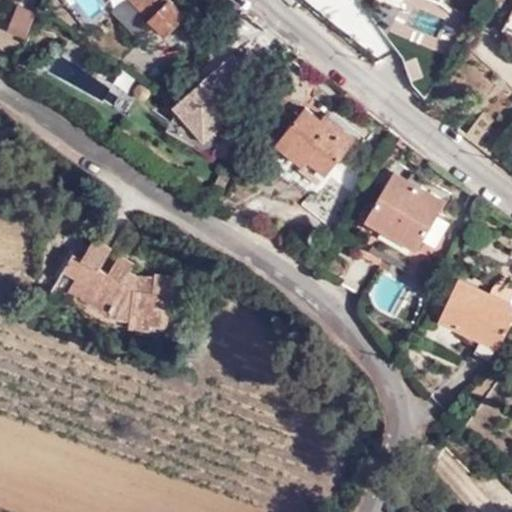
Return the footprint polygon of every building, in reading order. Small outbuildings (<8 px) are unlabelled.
[(100,0),(79,0),(90,18),(105,9),(100,0)] [(128,0),(161,37),(182,17),(166,0),(128,0)] [(12,22),(32,30),(41,10),(21,2),(12,22)] [(249,65),(235,50),(201,81),(174,104),(179,110),(170,128),(213,153),(227,125),(225,123),(231,115),(214,95),(249,65)] [(307,104),(281,137),(325,173),(356,135),(343,125),(338,130),(321,116),(307,104)] [(464,132),(490,152),(510,127),(485,106),(464,132)] [(326,110),(321,116),(338,130),(343,125),(326,110)] [(325,173),(281,137),(276,143),(304,166),(306,163),(322,176),(325,173)] [(422,241),(439,212),(445,201),(393,172),(371,211),(422,241)] [(418,249),(422,241),(371,211),(367,218),(418,249)] [(447,217),(439,212),(422,241),(431,246),(447,217)] [(95,236),(82,257),(99,267),(112,247),(95,236)] [(99,267),(82,257),(73,251),(63,268),(75,276),(74,280),(88,288),(87,292),(107,304),(103,311),(112,316),(112,319),(128,320),(128,327),(150,329),(151,324),(164,326),(169,296),(177,297),(180,278),(153,274),(152,278),(138,276),(129,271),(114,262),(107,272),(99,267)] [(119,254),(114,262),(129,271),(134,263),(119,254)] [(370,267),(356,258),(343,280),(357,289),(370,267)] [(439,316),(477,335),(497,346),(511,315),(511,302),(501,297),(506,286),(493,280),(488,290),(459,276),(439,316)] [(88,288),(74,280),(67,290),(103,311),(107,304),(87,292),(88,288)] [(497,346),(477,335),(474,342),(495,352),(497,346)]
